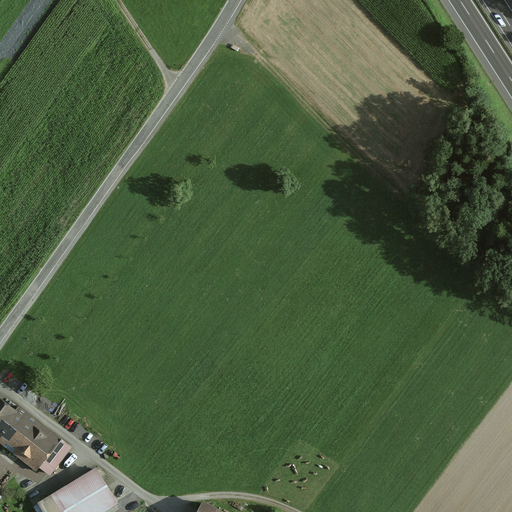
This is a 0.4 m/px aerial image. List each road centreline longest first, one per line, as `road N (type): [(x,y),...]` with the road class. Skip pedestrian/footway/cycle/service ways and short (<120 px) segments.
road 1 (tertiary): [(0,336),(235,0)]
road 2 (track): [(511,302),(222,22)]
road 3 (track): [(165,511),(215,498),(254,498),(296,511)]
